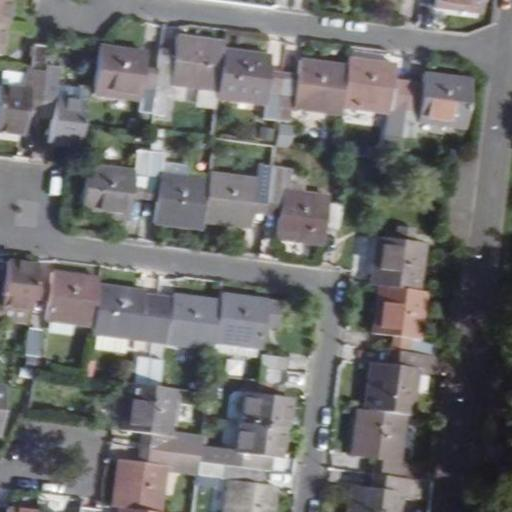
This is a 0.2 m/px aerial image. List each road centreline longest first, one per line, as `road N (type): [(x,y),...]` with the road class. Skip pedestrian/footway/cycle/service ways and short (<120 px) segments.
road 1 (residential): [(301,511),(324,298),(312,282),(50,249),(28,213)]
road 2 (residential): [(448,511),(507,54)]
road 3 (residential): [(507,54),(96,0)]
